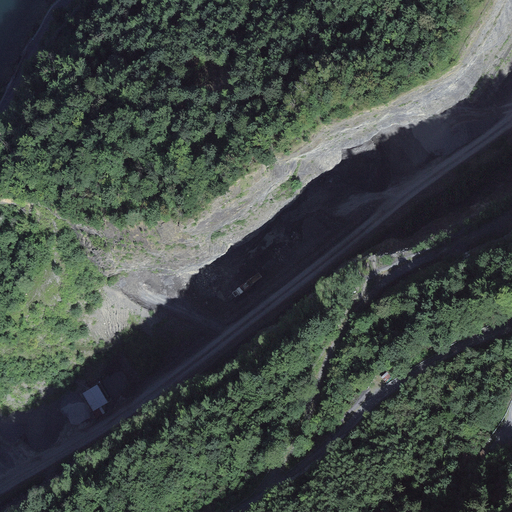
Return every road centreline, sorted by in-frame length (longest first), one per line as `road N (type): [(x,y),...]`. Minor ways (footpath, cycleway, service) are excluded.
road 1 (track): [(271,484),(355,306),(377,281),(511,204)]
road 2 (tertiary): [(0,118),(69,0)]
